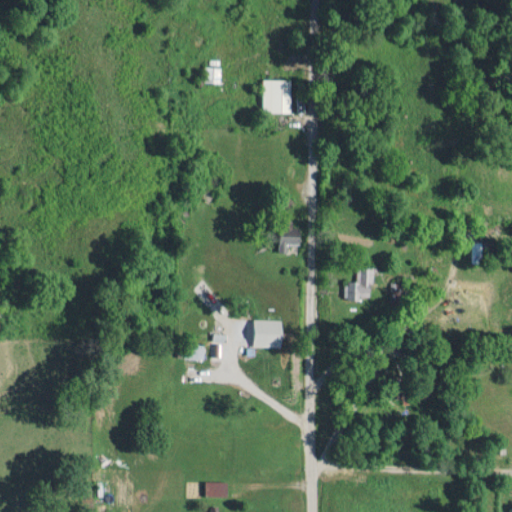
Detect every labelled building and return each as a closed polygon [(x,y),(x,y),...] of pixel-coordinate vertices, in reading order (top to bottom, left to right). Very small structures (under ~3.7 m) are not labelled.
[(291,111),(290,78),(262,78),(263,111),(291,111)] [(280,251),(288,251),(287,242),(301,242),(301,227),(279,228),(280,251)] [(358,297),(357,282),(367,281),(367,265),(357,266),(357,280),(348,280),(348,298),(358,297)] [(282,346),(283,319),(255,318),(254,345),(282,346)] [(206,495),(229,495),(230,481),(207,480),(206,495)]
